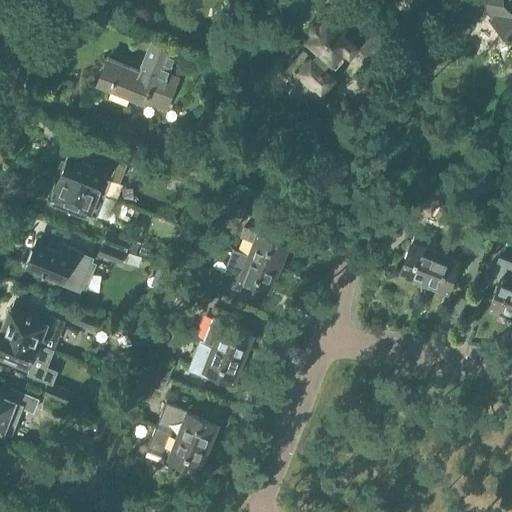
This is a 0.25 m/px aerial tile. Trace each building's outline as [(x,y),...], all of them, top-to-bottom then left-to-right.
[(396,0),(393,3),(407,16),(410,13),(422,0),(396,0)] [(486,11),(491,15),(488,19),(511,39),(511,0),(483,0),(477,7),(470,0),(452,0),(440,14),(464,35),(486,11)] [(312,58),(299,72),(320,91),(333,77),(326,70),(331,64),(332,65),(347,48),(352,52),(357,47),(367,56),(383,37),(373,28),(358,15),(357,17),(343,3),(338,8),(335,12),(330,18),(328,17),(320,25),(317,22),(315,22),(312,25),(312,29),(315,31),(307,40),(322,53),(315,61),(312,58)] [(387,18),(394,23),(400,15),(393,10),(387,18)] [(168,71),(176,51),(152,41),(140,71),(108,58),(99,82),(168,109),(181,77),(168,71)] [(356,128),(340,116),(321,140),(337,153),(356,128)] [(60,175),(63,176),(105,193),(112,178),(119,181),(125,164),(97,153),(94,161),(70,151),(60,175)] [(160,165),(137,156),(132,169),(155,178),(160,165)] [(189,158),(183,173),(208,183),(214,168),(189,158)] [(53,200),(90,214),(90,213),(97,215),(105,193),(63,176),(53,200)] [(438,186),(421,205),(431,214),(448,195),(438,186)] [(261,219),(266,207),(237,195),(232,207),(261,219)] [(511,221),(511,213),(491,206),(483,228),(506,237),(511,221)] [(241,236),(253,240),(248,253),(281,266),(290,243),(245,225),(241,236)] [(103,241),(126,251),(131,238),(108,229),(103,241)] [(414,236),(413,239),(401,272),(425,281),(438,248),(424,243),(424,241),(414,236)] [(29,265),(66,279),(64,284),(81,291),(83,287),(87,288),(98,262),(94,260),(95,256),(84,252),(84,250),(74,246),(63,242),(61,248),(39,239),(29,265)] [(126,251),(103,241),(98,254),(121,263),(126,251)] [(235,248),(222,282),(242,290),(246,281),(271,291),(281,266),(248,253),(235,248)] [(451,253),(438,248),(425,281),(449,290),(461,257),(462,255),(451,251),(451,253)] [(176,277),(197,285),(202,274),(181,266),(176,277)] [(511,273),(504,271),(503,273),(490,306),(511,314),(511,273)] [(197,285),(176,277),(172,287),(193,295),(197,285)] [(46,345),(54,348),(56,349),(67,320),(52,314),(50,320),(48,319),(48,318),(14,304),(4,327),(2,326),(2,327),(46,345)] [(101,317),(80,309),(75,322),(96,330),(101,317)] [(255,332),(215,316),(205,340),(245,356),(255,332)] [(59,369),(47,364),(54,348),(46,345),(2,327),(0,331),(0,354),(20,362),(18,365),(25,368),(27,365),(31,367),(29,373),(49,381),(54,383),(59,369)] [(236,380),(245,356),(202,339),(190,368),(210,377),(212,370),(236,380)] [(156,360),(140,354),(135,365),(169,378),(174,366),(166,363),(167,359),(158,356),(156,360)] [(169,378),(135,365),(131,377),(164,390),(169,378)] [(43,395),(67,404),(72,391),(54,383),(49,381),(43,395)] [(0,428),(5,430),(5,429),(13,432),(25,403),(18,400),(18,399),(0,391),(0,428)] [(165,400),(166,400),(157,424),(210,445),(219,422),(186,409),(187,408),(170,402),(174,393),(169,391),(165,400)] [(117,422),(112,434),(110,433),(98,463),(111,468),(132,415),(121,411),(117,422)] [(115,423),(101,418),(83,463),(96,469),(98,463),(110,433),(112,434),(117,422),(116,421),(115,423)] [(148,448),(201,469),(210,445),(157,424),(148,448)]
